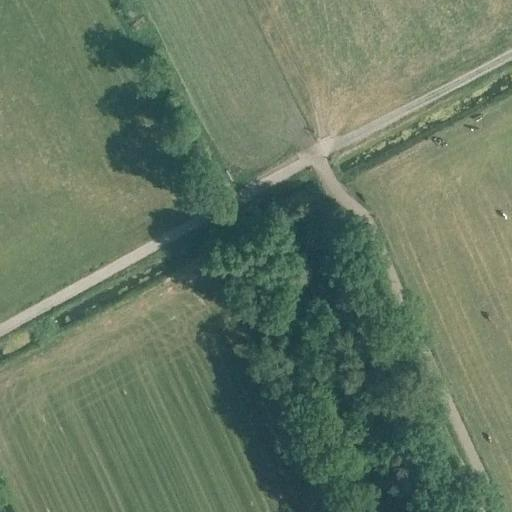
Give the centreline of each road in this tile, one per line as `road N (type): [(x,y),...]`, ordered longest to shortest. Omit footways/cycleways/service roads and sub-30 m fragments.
road 1 (track): [(0,328),(511,56)]
road 2 (track): [(316,158),(337,198),(362,222),(493,511)]
